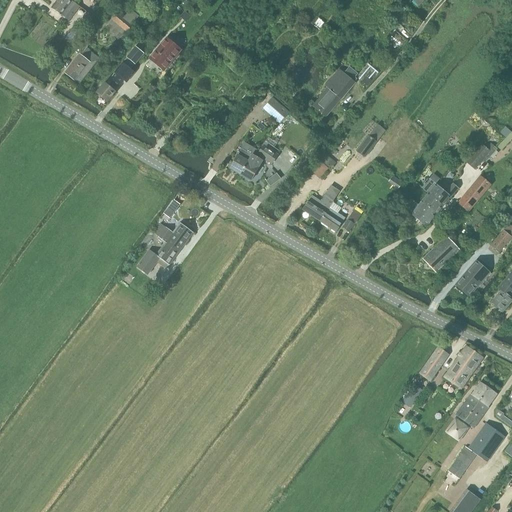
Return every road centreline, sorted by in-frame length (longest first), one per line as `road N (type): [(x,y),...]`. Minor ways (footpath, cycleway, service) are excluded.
road 1 (tertiary): [(511,357),(296,246),(0,73)]
road 2 (unknown): [(249,219),(444,0)]
